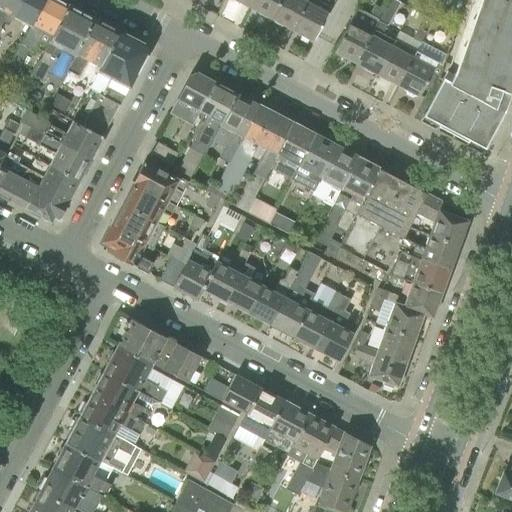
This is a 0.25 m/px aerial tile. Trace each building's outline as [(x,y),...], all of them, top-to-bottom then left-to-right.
[(0,0),(0,23),(5,15),(28,27),(42,0),(0,0)] [(67,5),(57,0),(42,0),(28,27),(29,27),(20,44),(21,45),(28,48),(33,51),(42,32),(51,37),(67,5)] [(281,0),(253,0),(250,7),(259,11),(259,14),(266,18),(268,16),(272,18),(281,0)] [(308,0),(281,0),(272,18),(274,20),(274,22),(282,26),(284,24),(293,29),(308,0)] [(311,39),(314,40),(331,8),(320,2),(320,0),(308,0),(293,29),(301,34),(301,37),(309,41),(311,39)] [(450,83),(443,79),(423,117),(439,125),(436,131),(465,147),(469,141),(485,150),(505,112),(511,91),(511,0),(486,0),(459,77),(454,75),(450,83)] [(31,76),(36,79),(42,82),(60,49),(72,56),(92,18),(67,5),(51,37),(31,76)] [(384,9),(375,5),(370,15),(356,9),(350,19),(334,51),(337,53),(337,55),(345,60),(347,58),(357,63),(384,9)] [(386,24),(391,13),(384,9),(357,63),(365,67),(365,70),(376,76),(376,75),(395,41),(381,33),(386,24)] [(65,70),(78,76),(87,59),(100,66),(118,32),(92,18),(72,56),(73,56),(65,70)] [(421,42),(425,32),(417,28),(412,38),(421,42)] [(102,97),(119,106),(147,52),(146,47),(118,32),(100,66),(101,66),(97,73),(110,80),(102,97)] [(416,53),(395,41),(376,75),(378,74),(380,75),(380,78),(387,82),(389,80),(399,85),(416,53)] [(17,68),(28,48),(21,45),(10,64),(17,68)] [(416,94),(420,96),(436,63),(416,53),(399,85),(407,89),(406,92),(414,96),(416,94)] [(184,122),(192,126),(198,113),(197,113),(213,82),(196,73),(190,75),(176,101),(190,108),(184,122)] [(190,182),(203,156),(211,140),(211,139),(235,93),(213,82),(197,113),(198,113),(205,117),(179,168),(175,166),(172,173),(190,182)] [(57,93),(51,105),(64,112),(71,100),(57,93)] [(119,106),(102,97),(99,95),(98,96),(92,107),(113,118),(119,106)] [(259,160),(252,173),(251,173),(234,206),(245,213),(253,198),(268,169),(267,169),(291,123),(258,105),(239,142),(229,162),(228,162),(216,187),(215,190),(226,195),(226,194),(230,196),(251,157),(259,160)] [(102,139),(113,118),(92,107),(81,127),(102,139)] [(65,134),(48,125),(49,123),(26,111),(20,122),(24,124),(23,125),(30,129),(43,136),(90,161),(102,139),(81,127),(72,122),(65,134)] [(18,125),(8,119),(2,130),(0,133),(0,156),(4,150),(5,150),(18,125)] [(185,140),(192,126),(184,122),(177,136),(185,140)] [(277,174),(278,173),(291,180),(297,168),(313,135),(291,123),(267,169),(268,169),(277,174)] [(30,129),(23,125),(18,134),(25,137),(30,129)] [(308,174),(297,197),(308,202),(336,146),(313,135),(297,168),(308,174)] [(43,136),(38,144),(55,153),(54,155),(48,167),(79,183),(90,161),(43,136)] [(239,142),(229,137),(228,162),(229,162),(239,142)] [(154,142),(148,153),(171,165),(177,153),(154,142)] [(355,157),(336,146),(308,202),(308,203),(317,208),(321,201),(331,206),(339,189),(355,157)] [(42,178),(16,165),(20,158),(5,150),(4,150),(0,156),(0,168),(18,178),(40,190),(67,204),(79,183),(48,167),(42,178)] [(351,195),(335,226),(346,232),(379,169),(355,157),(339,189),(351,195)] [(174,207),(175,206),(181,194),(187,183),(177,178),(176,179),(144,162),(131,186),(174,207)] [(40,190),(18,178),(0,168),(0,195),(7,199),(29,211),(51,223),(59,220),(67,204),(40,190)] [(415,214),(425,193),(379,169),(346,232),(332,258),(379,283),(414,214),(415,214)] [(216,187),(209,184),(206,184),(203,190),(211,194),(210,195),(219,200),(220,198),(224,200),(226,195),(215,190),(216,187)] [(120,207),(154,224),(160,213),(169,217),(174,207),(131,186),(120,207)] [(459,245),(467,221),(439,211),(442,202),(425,193),(415,214),(433,222),(429,233),(459,245)] [(214,210),(219,200),(210,195),(205,206),(214,210)] [(276,210),(253,198),(245,213),(268,225),(276,210)] [(149,234),(154,224),(120,207),(109,228),(152,250),(157,239),(149,234)] [(188,227),(197,232),(204,221),(194,216),(188,227)] [(288,219),(282,231),(289,235),(295,223),(288,219)] [(152,265),(146,261),(152,250),(109,228),(101,243),(109,246),(107,251),(103,249),(102,250),(147,274),(152,265)] [(429,233),(424,247),(407,239),(401,249),(413,255),(450,269),(459,245),(429,233)] [(202,234),(187,262),(209,274),(215,263),(200,255),(209,238),(202,234)] [(280,253),(286,241),(277,236),(271,248),(280,253)] [(181,249),(191,254),(196,245),(186,239),(181,249)] [(239,256),(246,259),(252,248),(245,244),(239,256)] [(442,292),(450,269),(413,255),(401,249),(388,275),(411,283),(411,281),(442,292)] [(296,272),(268,324),(291,337),(311,300),(311,299),(312,299),(314,295),(304,290),(320,259),(308,252),(297,272),(296,272)] [(159,280),(172,287),(183,266),(179,264),(171,260),(170,259),(159,280)] [(183,266),(172,287),(197,300),(202,290),(201,289),(209,274),(187,262),(186,261),(183,266)] [(223,300),(237,275),(215,263),(209,274),(201,289),(202,290),(223,300)] [(243,265),(238,275),(237,275),(223,300),(246,313),(261,286),(265,277),(243,265)] [(279,280),(272,293),(260,287),(261,286),(246,313),(268,324),(296,272),(289,268),(284,279),(279,280)] [(405,298),(402,306),(423,314),(423,315),(432,318),(442,292),(411,281),(411,283),(405,298)] [(377,288),(374,296),(383,299),(386,300),(389,292),(377,288)] [(326,308),(311,300),(291,337),(313,348),(341,295),(334,291),(326,308)] [(313,348),(336,360),(337,361),(351,334),(341,329),(349,314),(344,311),(350,300),(341,295),(313,348)] [(378,311),(383,299),(374,296),(369,307),(378,311)] [(414,339),(423,315),(423,314),(402,306),(394,303),(394,304),(385,329),(414,339)] [(178,344),(155,332),(133,320),(118,347),(151,364),(151,365),(164,371),(178,344)] [(406,363),(414,339),(385,329),(377,352),(376,353),(406,363)] [(359,330),(352,343),(362,347),(362,346),(368,334),(359,330)] [(354,356),(373,363),(368,377),(383,383),(382,386),(393,389),(394,385),(397,386),(406,363),(376,353),(377,352),(362,346),(362,347),(352,343),(347,352),(354,355),(354,356)] [(178,344),(164,371),(186,383),(200,357),(178,344)] [(109,365),(104,374),(137,392),(137,391),(157,402),(170,409),(183,386),(149,368),(151,365),(151,364),(118,347),(115,352),(112,352),(106,362),(109,365)] [(218,366),(211,362),(206,370),(205,371),(213,375),(218,366)] [(97,387),(91,397),(144,424),(150,412),(151,413),(157,402),(137,391),(137,392),(104,374),(103,374),(100,374),(95,384),(97,387)] [(245,413),(258,388),(234,375),(219,402),(220,403),(244,415),(245,413)] [(211,396),(219,382),(211,378),(203,392),(211,396)] [(373,394),(379,388),(371,384),(367,391),(373,394)] [(269,428),(270,426),(284,401),(258,388),(245,413),(246,414),(234,439),(257,451),(259,448),(269,428)] [(139,435),(144,424),(91,397),(88,403),(85,402),(79,412),(82,415),(80,418),(132,446),(133,445),(139,435)] [(294,442),(309,415),(284,401),(270,426),(269,428),(294,442)] [(227,436),(236,413),(217,406),(209,428),(227,436)] [(314,463),(321,450),(322,450),(334,428),(309,415),(294,442),(286,456),(301,462),(296,473),(306,478),(315,463),(314,463)] [(66,445),(112,469),(126,477),(140,449),(133,445),(132,446),(80,418),(79,420),(76,418),(70,430),(73,431),(66,445)] [(362,464),(369,446),(334,428),(322,450),(335,455),(330,469),(330,470),(356,480),(358,476),(361,475),(365,467),(362,464)] [(61,448),(60,449),(57,454),(57,456),(59,458),(53,469),(100,494),(105,497),(110,486),(105,483),(112,469),(66,445),(64,447),(63,447),(62,447),(61,448)] [(266,465),(271,454),(259,448),(257,451),(253,459),(266,465)] [(206,481),(214,464),(192,454),(184,472),(206,481)] [(328,509),(335,511),(344,511),(351,495),(355,494),(358,485),(355,483),(356,480),(330,470),(330,469),(315,463),(306,478),(305,481),(323,488),(316,505),(328,509)] [(503,474),(496,492),(511,498),(511,466),(507,476),(503,474)] [(73,510),(74,508),(81,511),(90,511),(94,509),(96,506),(99,500),(98,497),(100,494),(53,469),(48,478),(43,479),(37,491),(73,510)] [(212,474),(207,484),(231,499),(237,488),(212,474)] [(229,511),(232,508),(186,481),(175,503),(191,511),(229,511)] [(74,511),(73,511),(73,510),(37,491),(32,501),(33,505),(29,511),(74,511)] [(266,511),(269,507),(261,502),(255,511),(266,511)] [(169,511),(191,511),(175,503),(169,511)]
